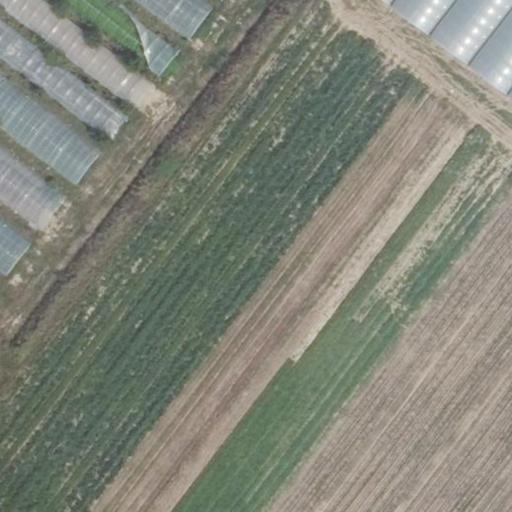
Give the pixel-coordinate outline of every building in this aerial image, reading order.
[(44,0),(0,0),(0,4),(139,110),(158,85),(44,0)] [(184,49),(114,0),(60,0),(166,74),(184,49)] [(137,0),(194,40),(219,5),(212,0),(137,0)] [(0,17),(0,57),(114,141),(133,115),(0,17)] [(0,125),(83,183),(108,147),(0,73),(0,125)] [(0,198),(44,231),(70,197),(0,144),(0,198)] [(0,265),(12,274),(37,239),(0,213),(0,265)]
